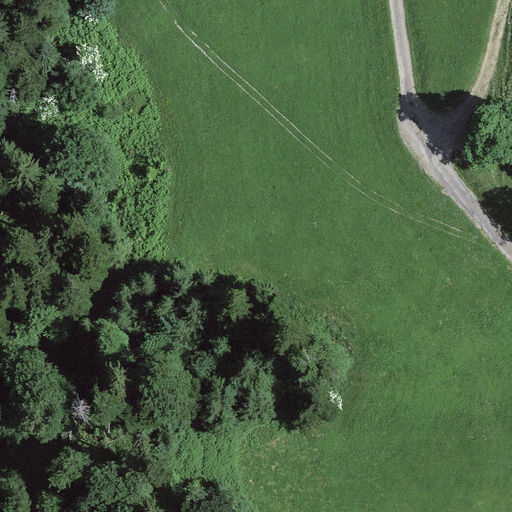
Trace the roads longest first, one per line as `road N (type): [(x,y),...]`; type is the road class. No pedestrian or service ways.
road 1 (track): [(511,250),(426,144),(394,0)]
road 2 (track): [(426,144),(480,88),(505,0)]
